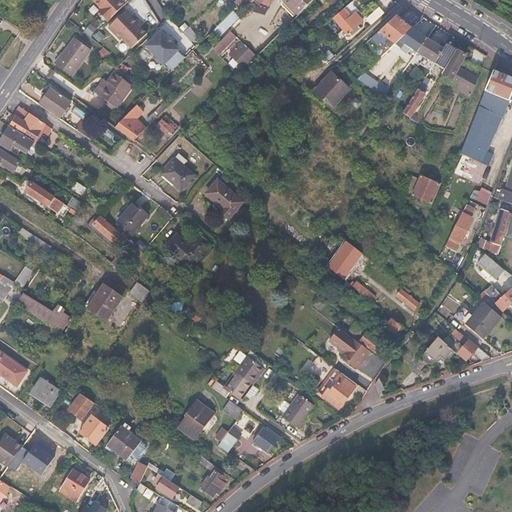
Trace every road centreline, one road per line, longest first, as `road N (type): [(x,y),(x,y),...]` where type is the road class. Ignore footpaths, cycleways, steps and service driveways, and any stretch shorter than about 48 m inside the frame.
road 1 (residential): [(224,511),(271,473),(373,415),(511,364)]
road 2 (residential): [(8,89),(175,204)]
road 3 (residential): [(0,393),(108,473),(129,511)]
